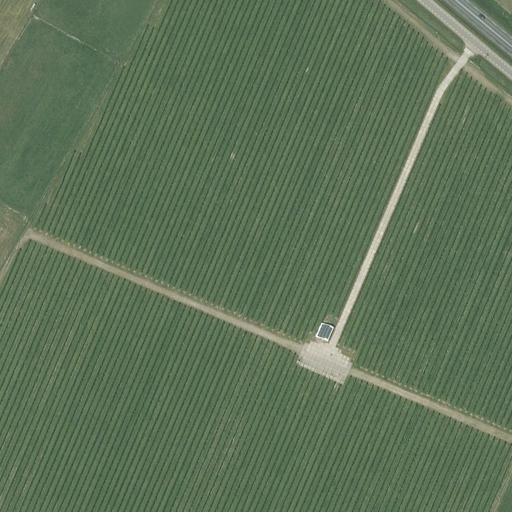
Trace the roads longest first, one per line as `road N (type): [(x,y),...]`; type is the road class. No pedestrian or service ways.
road 1 (track): [(28,235),(511,440)]
road 2 (track): [(475,46),(441,87),(325,361)]
